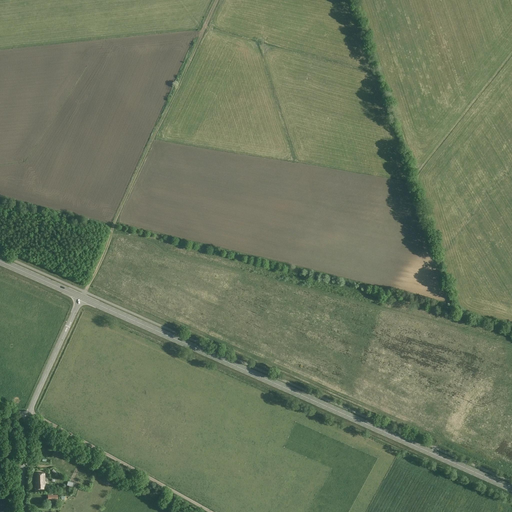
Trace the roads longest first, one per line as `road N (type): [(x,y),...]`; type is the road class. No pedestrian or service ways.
road 1 (primary): [(511,488),(80,299)]
road 2 (track): [(85,292),(217,0)]
road 3 (unclassified): [(21,511),(28,415),(80,299)]
road 4 (track): [(207,511),(30,411)]
